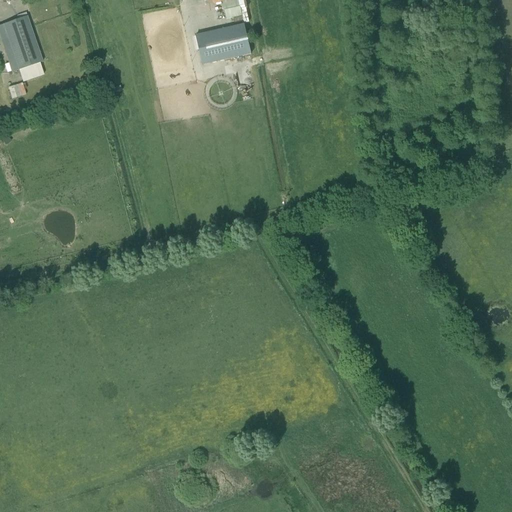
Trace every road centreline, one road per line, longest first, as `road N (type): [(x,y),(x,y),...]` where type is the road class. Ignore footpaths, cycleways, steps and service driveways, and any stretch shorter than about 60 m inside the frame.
road 1 (track): [(425,511),(253,224)]
road 2 (track): [(253,224),(511,156)]
